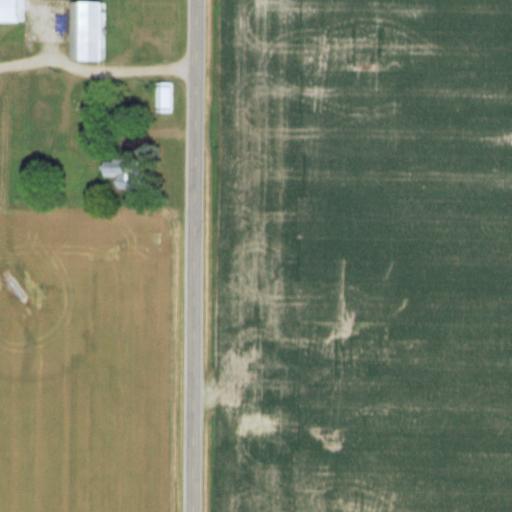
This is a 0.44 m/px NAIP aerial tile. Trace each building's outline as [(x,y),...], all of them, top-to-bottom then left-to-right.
[(0,0),(0,20),(17,20),(17,0),(0,0)] [(72,0),(73,58),(104,58),(104,0),(72,0)] [(19,39),(0,39),(0,53),(19,53),(19,39)] [(172,81),(156,81),(156,109),(172,109),(172,81)] [(30,114),(45,119),(50,102),(35,98),(30,114)] [(85,139),(101,139),(101,122),(85,122),(85,139)] [(38,130),(23,129),(22,146),(36,147),(38,130)] [(68,129),(52,129),(52,152),(68,152),(68,129)] [(142,157),(104,157),(105,175),(121,175),(121,187),(142,187),(142,157)]
